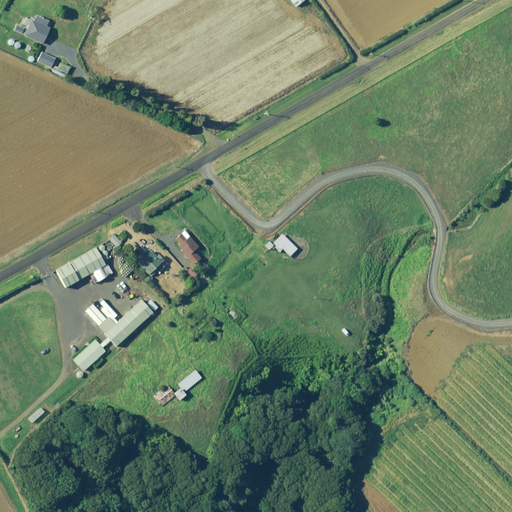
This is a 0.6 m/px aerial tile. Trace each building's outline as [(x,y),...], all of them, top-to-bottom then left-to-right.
[(27,27),(22,34),(41,44),(49,28),(45,26),(48,20),(37,14),(34,21),(29,18),(25,26),(27,27)] [(198,247),(184,230),(174,239),(179,244),(176,246),(194,267),(202,260),(194,251),(198,247)] [(272,246),(279,253),(283,249),(290,256),(297,248),(282,234),(272,245),(268,241),(264,246),(268,250),(272,246)] [(121,244),(113,235),(106,242),(114,250),(121,244)] [(107,268),(95,248),(55,271),(65,287),(95,270),(97,274),(107,268)] [(163,263),(151,250),(147,254),(144,250),(134,260),(149,276),(163,263)] [(152,312),(141,300),(104,334),(115,346),(152,312)] [(105,351),(95,339),(72,360),(83,371),(105,351)] [(201,378),(194,369),(176,383),(180,388),(173,394),(178,400),(185,395),(183,392),(201,378)]
